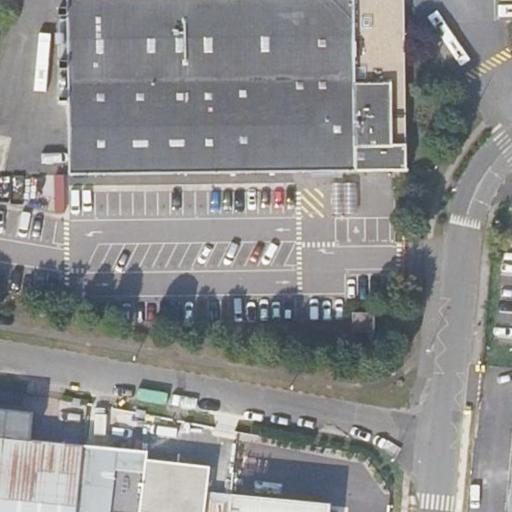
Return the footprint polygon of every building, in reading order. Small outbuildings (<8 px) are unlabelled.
[(407,169),(403,0),(67,0),(71,174),(407,169)] [(372,312),(350,312),(350,332),(366,332),(366,340),(373,340),(372,312)] [(0,511),(76,511),(76,507),(82,446),(30,440),(33,412),(0,408),(0,511)] [(203,511),(208,468),(146,461),(147,457),(84,451),(77,511),(203,511)] [(329,511),(330,506),(229,495),(227,511),(329,511)]
